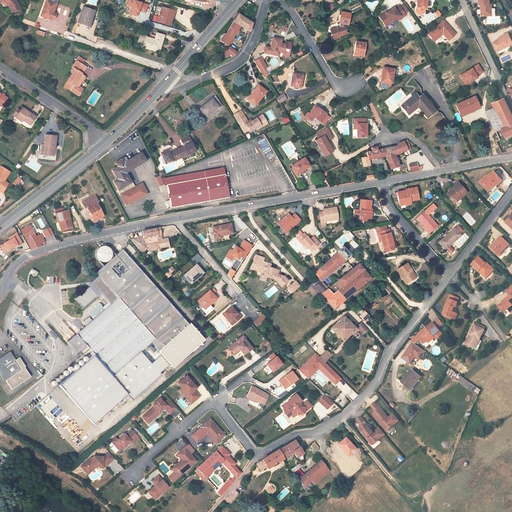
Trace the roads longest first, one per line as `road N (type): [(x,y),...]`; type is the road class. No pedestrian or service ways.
road 1 (residential): [(451,271),(346,416),(257,457),(209,511)]
road 2 (secondary): [(0,231),(170,80)]
road 3 (unclassified): [(172,218),(384,182)]
road 4 (unclassified): [(0,292),(13,267),(32,254),(172,218)]
road 5 (unknown): [(46,305),(42,321),(62,354),(49,371),(39,363),(11,321),(28,288)]
road 6 (residential): [(170,80),(185,85),(234,64),(250,47),(265,0)]
road 7 (residential): [(362,80),(340,88),(292,11),(273,0)]
road 8 (unclassified): [(384,182),(511,156)]
road 9 (residential): [(459,0),(511,108)]
